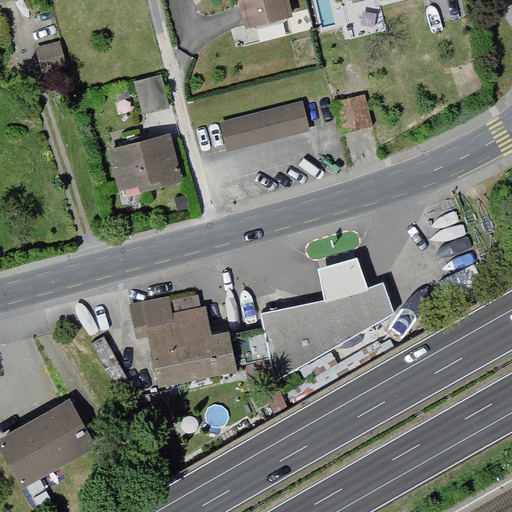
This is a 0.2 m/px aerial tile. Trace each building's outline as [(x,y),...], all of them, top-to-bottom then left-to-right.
[(288,0),(238,0),(246,35),(295,24),(288,0)] [(386,0),(347,0),(350,9),(386,0)] [(171,112),(164,80),(108,92),(115,124),(171,112)] [(363,99),(330,108),(338,141),(372,132),(363,99)] [(302,107),(220,125),(227,156),(309,138),(302,107)] [(170,139),(108,155),(120,201),(182,185),(170,139)] [(270,361),(275,386),(394,318),(382,286),(370,292),(359,263),(319,274),(325,305),(261,318),(264,334),(229,341),(234,368),(270,361)] [(168,300),(129,308),(137,348),(148,346),(157,392),(236,376),(234,368),(229,341),(228,337),(211,340),(206,313),(172,320),(168,300)] [(35,421),(0,441),(0,454),(22,493),(93,452),(66,404),(35,421)]
